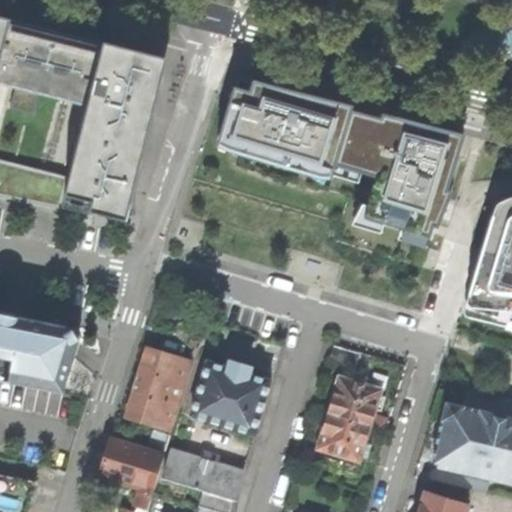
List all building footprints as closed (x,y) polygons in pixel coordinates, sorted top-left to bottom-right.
[(127,222),(168,59),(98,42),(0,17),(0,197),(60,209),(68,177),(0,160),(0,84),(15,88),(10,109),(35,115),(38,95),(89,107),(63,208),(93,215),(93,213),(127,222)] [(366,102),(239,70),(220,142),(384,185),(375,221),(445,245),(482,130),(366,102)] [(511,218),(479,302),(511,310),(511,218)] [(0,379),(61,391),(79,335),(71,328),(0,313),(0,379)] [(330,358),(355,366),(359,353),(333,345),(330,358)] [(169,428),(189,362),(146,349),(136,381),(126,414),(169,428)] [(192,414),(255,433),(263,405),(270,381),(248,374),(228,368),(208,362),(192,414)] [(230,362),(228,368),(248,374),(250,368),(230,362)] [(336,388),(328,413),(370,425),(375,406),(383,408),(387,394),(379,391),(380,390),(339,377),(336,388)] [(433,462),(511,479),(511,418),(446,403),(439,434),(433,462)] [(342,470),(355,474),(361,454),(365,441),(370,425),(328,413),(322,434),(318,448),(333,453),(332,459),(344,463),(342,470)] [(147,509),(163,456),(110,440),(105,456),(100,473),(141,486),(135,505),(147,509)] [(371,443),(365,441),(361,454),(367,456),(371,443)] [(204,491),(199,506),(216,511),(230,511),(243,473),(171,451),(163,479),(204,491)] [(0,511),(24,511),(27,505),(34,479),(0,473),(0,511)] [(466,511),(468,506),(425,492),(419,511),(466,511)] [(133,511),(92,499),(88,511),(133,511)]
